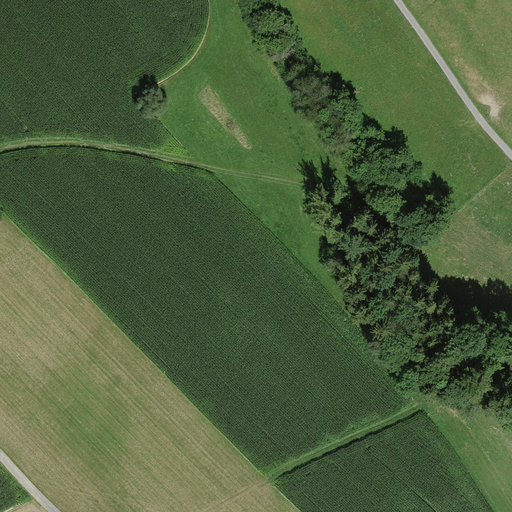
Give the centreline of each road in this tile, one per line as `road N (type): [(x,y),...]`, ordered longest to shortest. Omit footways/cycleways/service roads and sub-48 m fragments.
road 1 (track): [(0,149),(62,140),(320,187),(389,230),(476,324),(511,332)]
road 2 (track): [(396,0),(511,153)]
